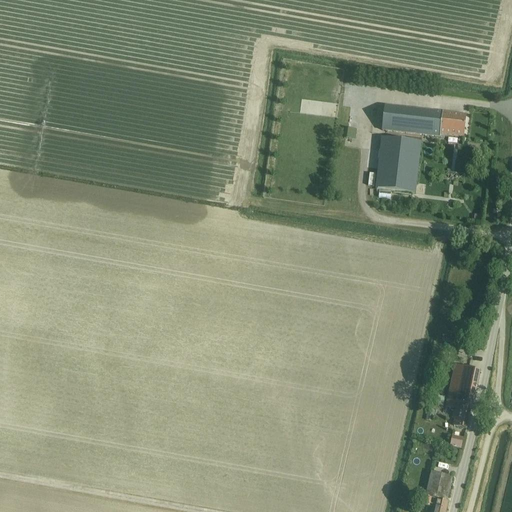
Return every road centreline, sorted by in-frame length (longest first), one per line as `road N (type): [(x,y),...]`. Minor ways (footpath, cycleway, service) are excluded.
road 1 (unclassified): [(451,511),(511,236)]
road 2 (track): [(468,511),(496,415),(500,301)]
road 3 (track): [(0,473),(210,511)]
